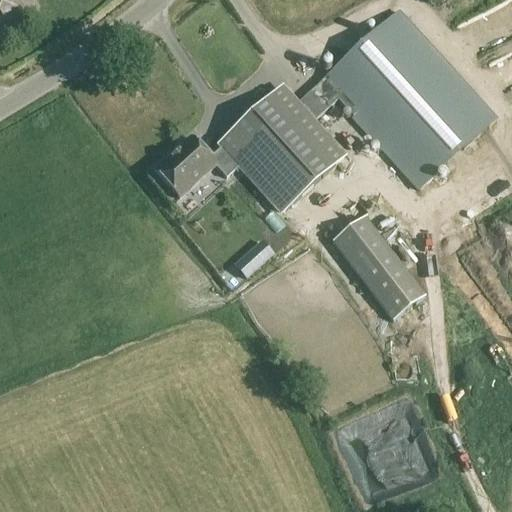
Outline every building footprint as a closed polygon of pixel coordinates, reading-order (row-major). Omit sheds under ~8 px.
[(0,0),(0,24),(22,13),(14,0),(0,0)] [(208,0),(193,5),(197,17),(212,12),(208,0)] [(419,193),(496,123),(397,15),(295,108),(280,91),(219,147),(222,150),(209,161),(191,141),(154,174),(179,202),(215,170),(225,182),(239,169),(283,216),(343,161),(311,127),(337,103),(419,193)] [(303,61),(298,65),(302,69),(307,65),(303,61)] [(425,299),(364,220),(331,245),(392,325),(425,299)] [(261,247),(251,255),(264,269),(273,260),(261,247)]
